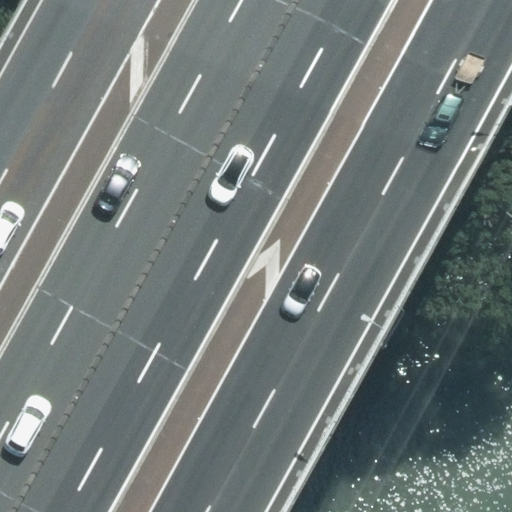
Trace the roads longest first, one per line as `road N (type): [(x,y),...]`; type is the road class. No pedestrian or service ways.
road 1 (motorway): [(488,0),(204,511)]
road 2 (motorway): [(13,511),(296,0)]
road 3 (motorway): [(0,185),(102,0)]
